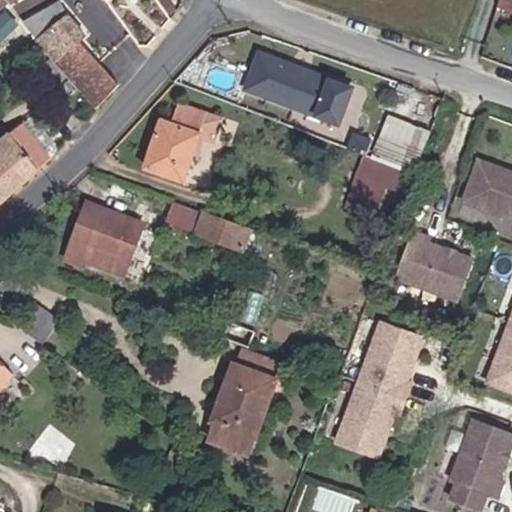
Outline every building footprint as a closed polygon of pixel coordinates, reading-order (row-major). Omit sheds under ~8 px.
[(84,29),(73,16),(59,0),(23,22),(38,43),(96,109),(122,85),(109,71),(78,34),(84,29)] [(511,0),(501,0),(498,9),(511,13),(511,0)] [(0,36),(18,23),(9,10),(0,16),(0,36)] [(320,115),(334,77),(257,51),(243,88),(320,115)] [(184,185),(201,140),(214,145),(223,121),(180,105),(173,124),(162,120),(143,170),(184,185)] [(417,170),(431,132),(387,116),(373,153),(417,170)] [(0,198),(50,153),(23,125),(9,137),(7,135),(0,141),(0,198)] [(370,217),(381,184),(407,195),(417,170),(373,153),(367,151),(346,208),(370,217)] [(511,173),(478,161),(463,201),(511,219),(511,173)] [(147,223),(91,202),(69,259),(126,280),(147,223)] [(244,252),(253,226),(203,209),(202,214),(173,205),(166,225),(244,252)] [(430,237),(414,231),(396,279),(457,301),(473,259),(428,243),(430,237)] [(38,307),(21,329),(43,344),(59,323),(38,307)] [(406,384),(423,339),(380,323),(336,445),(379,461),(395,416),(399,417),(411,385),(406,384)] [(511,329),(491,386),(511,392),(511,329)] [(0,390),(16,373),(0,357),(0,390)] [(258,439),(281,377),(235,360),(212,423),(258,439)] [(511,461),(511,433),(469,418),(446,479),(451,480),(445,496),(487,511),(493,496),(504,500),(510,483),(505,481),(511,461)]
